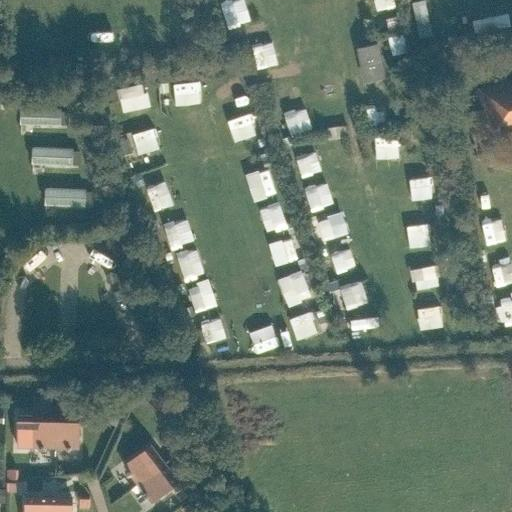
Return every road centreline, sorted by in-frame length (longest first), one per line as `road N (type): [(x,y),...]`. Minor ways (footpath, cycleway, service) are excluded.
road 1 (track): [(339,64),(230,84),(197,125),(259,312)]
road 2 (track): [(400,325),(325,0)]
road 3 (residential): [(60,362),(137,357),(103,254),(65,254)]
